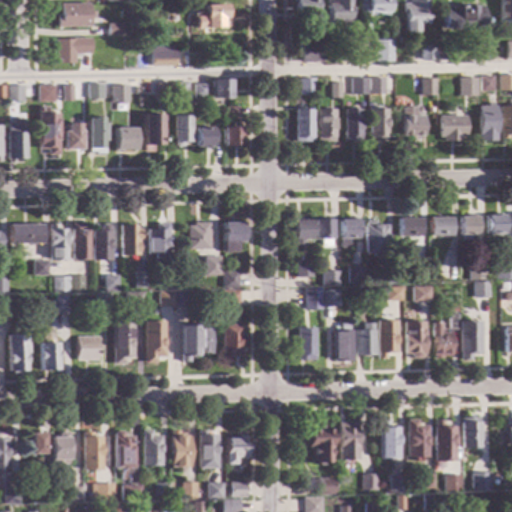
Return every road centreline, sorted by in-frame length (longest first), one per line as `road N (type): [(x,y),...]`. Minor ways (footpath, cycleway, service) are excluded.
road 1 (residential): [(511,385),(0,399)]
road 2 (residential): [(0,190),(511,183)]
road 3 (residential): [(265,511),(265,0)]
